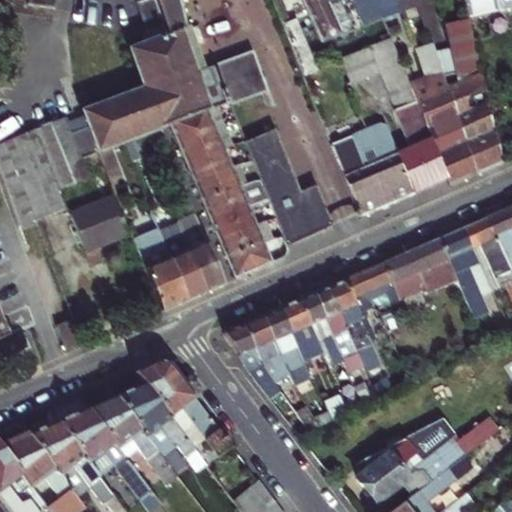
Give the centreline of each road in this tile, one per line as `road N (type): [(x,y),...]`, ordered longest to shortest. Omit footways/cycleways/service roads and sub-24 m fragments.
road 1 (residential): [(178,326),(511,178)]
road 2 (residential): [(178,326),(320,511)]
road 3 (residential): [(0,407),(178,326)]
